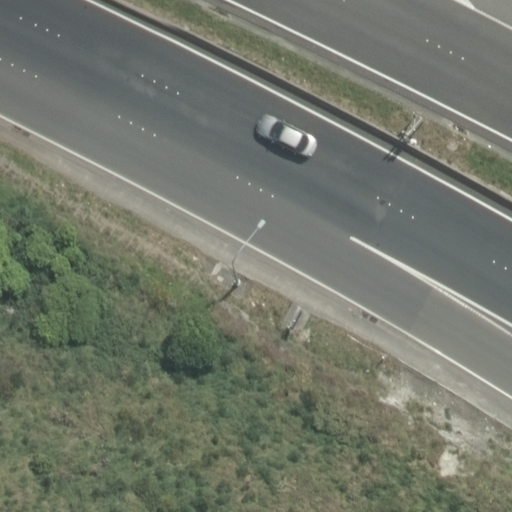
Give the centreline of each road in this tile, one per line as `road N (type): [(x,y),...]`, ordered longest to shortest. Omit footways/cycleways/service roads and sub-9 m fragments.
road 1 (trunk): [(511,364),(0,65)]
road 2 (motorway): [(511,288),(0,36)]
road 3 (motorway): [(318,0),(511,94)]
